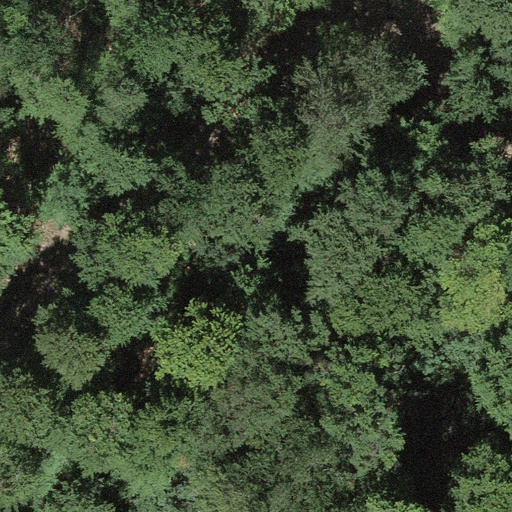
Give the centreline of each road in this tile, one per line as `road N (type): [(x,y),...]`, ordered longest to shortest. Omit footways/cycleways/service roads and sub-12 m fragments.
road 1 (track): [(0,302),(363,0)]
road 2 (track): [(385,0),(511,162)]
